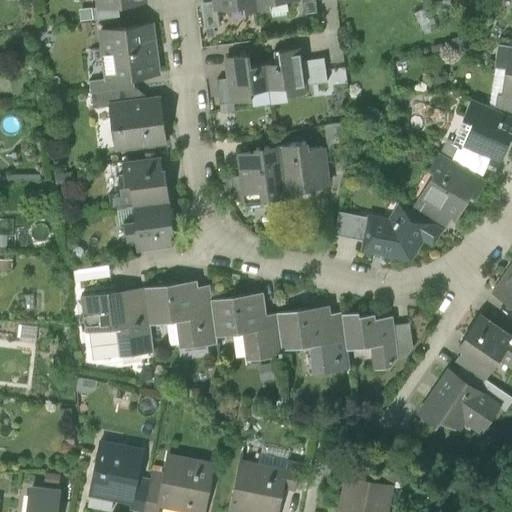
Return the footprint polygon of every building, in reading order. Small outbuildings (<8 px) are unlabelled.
[(245,12),(258,10),(256,0),(215,0),(215,2),(216,10),(217,10),(244,6),(245,12)] [(256,0),(258,10),(272,8),(271,3),(286,1),(291,0),(256,0)] [(302,0),(304,14),(317,12),(315,0),(302,0)] [(271,3),(272,8),(273,17),(288,15),(286,1),(271,3)] [(203,3),(206,29),(219,27),(217,10),(216,10),(215,2),(203,3)] [(93,8),(95,20),(120,17),(118,5),(99,8),(93,8)] [(102,32),(108,79),(132,76),(157,73),(151,25),(102,32)] [(511,46),(499,45),(496,67),(511,69),(507,96),(507,98),(511,98),(511,46)] [(281,62),(265,64),(269,89),(286,87),(287,95),(306,93),(306,85),(302,61),(301,47),(279,50),(281,62)] [(251,92),(269,89),(265,64),(251,66),(249,54),(227,57),(230,78),(233,102),(252,100),(251,92)] [(302,61),(306,85),(328,83),(324,58),(302,61)] [(90,82),(92,94),(133,88),(132,76),(108,79),(90,82)] [(217,80),(221,104),(233,102),(230,78),(217,80)] [(288,100),(287,95),(286,87),(269,89),(271,103),(288,100)] [(135,102),(133,88),(92,94),(94,109),(110,107),(110,105),(135,102)] [(251,92),(252,100),(253,107),(271,105),(271,103),(269,89),(251,92)] [(511,116),(511,98),(507,98),(507,96),(499,95),(496,110),(511,116)] [(115,148),(115,150),(165,143),(160,99),(135,102),(110,105),(110,107),(113,129),(118,129),(121,147),(115,148)] [(488,163),(499,168),(511,139),(511,116),(496,110),(472,99),(463,119),(477,125),(466,151),(465,153),(488,163)] [(325,125),(328,150),(344,147),(341,123),(325,125)] [(306,142),(280,145),(287,197),(300,195),(300,190),(328,187),(323,147),(307,149),(306,142)] [(245,193),(262,191),(263,200),(287,197),(280,145),(256,148),(257,151),(239,153),(242,176),(245,193)] [(453,161),(482,178),(488,163),(465,153),(466,151),(459,148),(453,161)] [(452,221),(456,223),(472,197),(477,201),(488,182),(482,178),(453,161),(440,153),(429,171),(443,180),(428,204),(427,206),(452,221)] [(122,162),(124,174),(162,169),(161,157),(122,162)] [(169,184),(167,185),(164,185),(162,169),(124,174),(119,175),(121,193),(122,196),(132,195),(133,207),(169,202),(169,196),(171,196),(169,184)] [(72,171),(55,174),(57,189),(74,186),(72,171)] [(234,192),(239,202),(247,201),(245,193),(242,176),(230,177),(234,192)] [(264,205),(263,200),(262,191),(245,193),(247,201),(247,207),(264,205)] [(115,209),(133,207),(132,195),(122,196),(121,193),(109,194),(111,209),(115,209)] [(170,208),(169,202),(133,207),(135,220),(125,222),(125,225),(127,241),(135,240),(137,252),(172,247),(171,235),(174,235),(172,219),(174,219),(173,207),(170,208)] [(443,230),(446,231),(452,221),(427,206),(428,204),(425,202),(418,214),(443,230)] [(117,226),(125,225),(125,222),(135,220),(133,207),(115,209),(117,226)] [(362,252),(412,262),(424,241),(433,246),(443,230),(418,214),(407,208),(399,221),(397,221),(395,223),(368,218),(364,242),(362,252)] [(335,236),(364,242),(368,218),(339,212),(335,236)] [(97,267),(75,268),(75,278),(97,277),(97,267)] [(511,307),(511,268),(494,295),(511,307)] [(217,344),(216,337),(215,327),(203,328),(198,288),(197,281),(195,281),(196,286),(178,289),(178,283),(145,288),(146,295),(149,319),(150,323),(168,322),(180,320),(184,344),(184,349),(217,344)] [(198,288),(203,328),(215,327),(211,300),(209,286),(198,288)] [(154,352),(150,323),(149,319),(137,320),(134,295),(134,293),(116,296),(116,291),(82,295),(87,332),(90,332),(117,328),(121,356),(154,352)] [(283,356),(282,349),(281,338),(270,340),(267,316),(263,293),(261,293),(262,299),(245,301),(244,296),(211,300),(215,327),(216,337),(247,333),(251,361),(283,356)] [(134,295),(137,320),(149,319),(146,295),(134,295)] [(349,369),(347,350),(345,338),(333,340),(330,314),(329,305),(327,305),(328,311),(311,313),(310,308),(277,312),(278,314),(281,338),(282,349),(313,345),(317,373),(349,369)] [(342,315),(345,338),(347,350),(372,347),(375,370),(389,368),(397,358),(393,327),(392,318),(375,320),(374,314),(359,316),(359,312),(342,315)] [(330,314),(333,340),(345,338),(342,315),(342,313),(330,314)] [(267,316),(270,340),(281,338),(278,314),(267,316)] [(467,349),(493,367),(501,356),(511,363),(511,335),(481,314),(460,345),(466,350),(467,349)] [(180,320),(168,322),(171,346),(184,344),(180,320)] [(393,327),(397,358),(407,356),(412,349),(409,324),(393,327)] [(90,332),(93,359),(121,356),(117,328),(90,332)] [(459,361),(463,364),(485,379),(493,367),(467,349),(466,350),(459,361)] [(511,402),(511,397),(485,379),(463,364),(456,375),(498,404),(498,405),(506,411),(511,402)] [(443,416),(458,427),(467,414),(484,425),(498,405),(498,404),(456,375),(449,370),(420,413),(437,425),(443,416)] [(76,378),(77,391),(91,393),(96,390),(98,381),(76,378)] [(132,501),(134,502),(139,478),(144,451),(100,442),(90,493),(91,493),(92,488),(114,492),(112,497),(114,498),(132,501)] [(261,450),(259,464),(286,470),(288,461),(289,456),(261,450)] [(197,511),(205,511),(215,465),(214,464),(168,455),(164,473),(158,504),(160,505),(197,511)] [(230,510),(242,511),(259,511),(260,507),(279,511),(284,487),(287,470),(286,470),(259,464),(240,461),(232,501),(230,510)] [(284,487),(296,489),(299,473),(301,464),(288,461),(286,470),(287,470),(284,487)] [(395,486),(402,487),(405,471),(369,464),(366,479),(395,485),(395,486)] [(28,482),(59,486),(61,474),(29,470),(28,482)] [(156,511),(158,511),(160,505),(158,504),(164,473),(152,471),(151,480),(145,510),(156,511)] [(348,476),(340,511),(389,511),(395,486),(395,485),(366,479),(348,476)] [(131,507),(145,510),(151,480),(139,478),(134,502),(132,501),(131,507)] [(91,493),(90,493),(88,506),(112,511),(114,498),(112,497),(114,492),(92,488),(91,493)] [(28,511),(56,511),(59,493),(31,490),(28,511)]
